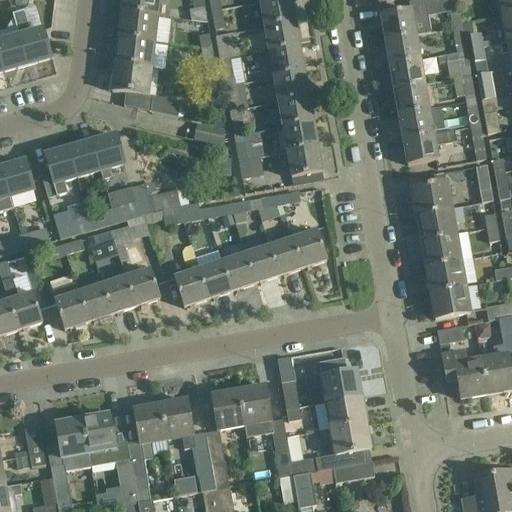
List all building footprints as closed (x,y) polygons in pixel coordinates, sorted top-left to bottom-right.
[(123,0),(122,15),(128,16),(157,20),(159,0),(123,0)] [(203,0),(192,0),(194,11),(205,10),(203,0)] [(209,0),(213,15),(222,14),(219,0),(209,0)] [(452,32),(465,30),(465,26),(461,27),(459,12),(458,8),(455,0),(446,0),(449,14),(452,32)] [(455,0),(458,8),(471,5),(470,0),(455,0)] [(511,0),(498,0),(502,19),(511,17),(511,0)] [(264,31),(295,26),(291,1),(260,7),(264,31)] [(385,44),(416,38),(431,36),(425,2),(409,5),(410,13),(380,18),(385,44)] [(24,13),(12,16),(13,19),(27,68),(51,61),(43,33),(30,36),(24,13)] [(222,14),(213,15),(216,32),(225,30),(222,14)] [(122,15),(119,41),(134,43),(154,46),(157,20),(128,16),(122,15)] [(506,46),(511,44),(511,17),(502,19),(506,46)] [(6,32),(0,33),(0,63),(3,75),(27,68),(13,19),(6,32)] [(269,56),(300,50),(295,26),(264,31),(269,56)] [(468,43),(465,30),(452,32),(455,50),(456,55),(466,54),(464,44),(468,43)] [(237,36),(217,39),(221,64),(230,62),(241,60),(237,36)] [(481,36),(470,38),(472,51),(483,49),(481,36)] [(201,51),(212,49),(210,37),(199,39),(201,51)] [(416,38),(385,44),(389,67),(405,65),(420,62),(416,38)] [(119,41),(115,68),(117,68),(151,72),(154,46),(134,43),(119,41)] [(511,71),(511,44),(506,46),(500,47),(502,56),(508,55),(511,71)] [(212,49),(201,51),(206,77),(216,75),(212,49)] [(483,49),(472,51),(474,65),(486,63),(483,49)] [(273,82),(304,77),(300,50),(269,56),(273,82)] [(230,62),(221,64),(224,82),(233,80),(230,62)] [(405,65),(389,67),(394,93),(409,91),(425,88),(420,62),(405,65)] [(470,80),(467,62),(458,63),(461,81),(470,80)] [(115,68),(112,94),(147,99),(151,72),(117,68),(115,68)] [(304,77),(273,82),(278,106),(309,100),(304,77)] [(217,79),(213,79),(206,81),(209,94),(219,92),(217,79)] [(461,81),(464,100),(474,98),(470,80),(461,81)] [(409,91),(394,93),(398,118),(429,112),(425,88),(409,91)] [(490,88),(479,90),(481,104),(492,102),(490,88)] [(230,114),(239,113),(236,95),(227,97),(230,114)] [(511,98),(492,102),(481,104),(483,118),(484,117),(497,115),(496,113),(511,110),(511,98)] [(153,99),(151,115),(177,120),(177,119),(184,120),(185,108),(179,108),(179,104),(153,99)] [(282,131),(313,126),(309,100),(278,106),(282,131)] [(429,112),(398,118),(403,142),(403,143),(434,137),(429,112)] [(466,114),(469,131),(479,129),(476,112),(466,114)] [(239,113),(230,114),(233,133),(242,131),(239,113)] [(197,126),(194,141),(221,147),(224,132),(197,126)] [(287,156),(318,151),(313,126),(282,131),(287,156)] [(479,129),(469,131),(473,149),(476,164),(485,162),(482,147),(479,129)] [(434,137),(403,143),(407,168),(438,162),(436,149),(457,145),(455,133),(434,137)] [(92,145),(103,182),(111,180),(109,171),(124,167),(116,139),(92,145)] [(92,145),(69,152),(77,180),(100,174),(103,182),(92,145)] [(236,146),(239,165),(248,163),(245,145),(236,146)] [(318,151),(287,156),(293,189),(324,183),(318,151)] [(64,184),(77,180),(69,152),(45,159),(53,187),(56,199),(67,196),(64,184)] [(251,180),(248,163),(239,165),(242,182),(251,180)] [(492,165),(495,178),(505,176),(502,163),(492,165)] [(221,164),(204,164),(205,182),(221,182),(221,181),(230,181),(230,164),(221,164)] [(25,165),(2,172),(10,200),(34,193),(25,165)] [(490,192),(486,169),(476,170),(483,206),(492,204),(490,192)] [(10,200),(2,172),(0,172),(0,214),(13,211),(10,200)] [(505,176),(495,178),(499,203),(509,202),(505,176)] [(446,185),(411,191),(416,219),(451,213),(446,185)] [(135,206),(112,213),(115,226),(126,223),(143,218),(152,215),(148,200),(144,188),(131,191),(135,206)] [(157,198),(148,200),(152,215),(161,213),(162,213),(177,210),(181,209),(176,193),(157,198)] [(279,200),(282,209),(300,206),(298,197),(279,200)] [(263,212),(282,209),(279,200),(262,202),(263,212)] [(249,204),(229,207),(232,216),(250,213),(249,204)] [(183,226),(201,223),(198,206),(181,209),(177,210),(183,226)] [(232,216),(229,207),(213,210),(214,219),(232,216)] [(152,215),(143,218),(146,228),(149,238),(146,227),(163,222),(164,230),(183,226),(177,210),(162,213),(161,213),(152,215)] [(106,214),(88,220),(92,233),(110,228),(115,226),(112,213),(106,214)] [(421,245),(456,239),(451,213),(416,219),(421,245)] [(68,215),(53,219),(60,242),(92,233),(88,220),(71,225),(68,215)] [(501,217),(504,230),(511,228),(511,218),(511,215),(501,217)] [(495,217),(484,219),(486,232),(498,230),(495,217)] [(128,230),(111,235),(114,244),(115,248),(149,238),(146,228),(143,218),(126,223),(128,230)] [(231,218),(222,220),(225,230),(234,227),(231,218)] [(26,229),(19,231),(25,252),(49,245),(46,232),(28,237),(26,229)] [(498,230),(486,232),(489,246),(500,244),(498,230)] [(292,242),(302,272),(326,264),(317,234),(292,242)] [(114,244),(111,235),(94,240),(96,249),(114,244)] [(456,239),(421,245),(426,271),(438,269),(461,265),(456,239)] [(16,240),(0,245),(0,253),(2,259),(20,254),(16,240)] [(279,280),(302,272),(292,242),(269,250),(279,280)] [(81,244),(63,249),(66,258),(84,252),(81,244)] [(49,263),(66,258),(63,249),(46,254),(49,263)] [(185,250),(182,256),(186,268),(192,271),(198,269),(191,249),(185,250)] [(279,280),(269,250),(245,257),(255,287),(279,280)] [(222,265),(231,295),(255,287),(245,257),(222,265)] [(7,265),(0,267),(0,279),(8,305),(18,334),(42,326),(33,297),(17,302),(7,265)] [(198,273),(208,303),(231,295),(222,265),(198,273)] [(438,269),(426,271),(430,297),(447,294),(465,291),(461,265),(438,269)] [(507,272),(507,271),(495,273),(497,285),(506,283),(508,283),(507,272)] [(126,281),(136,310),(160,302),(150,273),(126,281)] [(208,303),(198,273),(174,281),(184,311),(208,303)] [(102,288),(112,318),(136,310),(126,281),(102,288)] [(88,326),(75,286),(51,294),(64,334),(88,326)] [(88,326),(112,318),(102,288),(79,296),(76,286),(75,286),(88,326)] [(447,294),(430,297),(435,323),(470,316),(465,291),(447,294)] [(7,305),(0,307),(0,339),(18,334),(8,305),(7,305)] [(488,325),(500,323),(511,321),(511,316),(510,307),(486,311),(488,325)] [(511,346),(511,321),(500,323),(504,348),(511,346)] [(464,344),(461,330),(437,334),(439,348),(464,344)] [(460,402),(487,398),(481,363),(466,365),(464,355),(441,359),(446,385),(457,383),(460,402)] [(511,382),(508,358),(481,363),(487,398),(511,393),(511,382)] [(325,406),(361,400),(356,374),(347,375),(344,362),(318,366),(325,406)] [(294,384),(281,386),(286,413),(299,411),(294,384)] [(293,479),(290,466),(282,423),(271,425),(265,390),(238,394),(245,430),(246,441),(272,436),(275,453),(274,453),(275,456),(279,482),(293,479)] [(211,399),(218,435),(245,430),(238,394),(211,399)] [(330,433),(365,426),(361,400),(325,406),(330,433)] [(182,441),(184,452),(194,450),(195,450),(187,404),(160,408),(166,444),(182,441)] [(126,445),(137,507),(151,505),(146,480),(144,463),(153,462),(151,447),(166,444),(160,408),(133,413),(139,445),(127,447),(126,445)] [(288,425),(301,423),(299,411),(286,413),(288,425)] [(82,422),(91,470),(116,465),(124,509),(137,507),(126,445),(114,447),(109,418),(99,419),(98,413),(81,416),(82,422)] [(53,482),(58,511),(97,511),(96,504),(80,507),(80,506),(72,507),(69,494),(65,474),(91,470),(82,422),(55,427),(62,468),(51,470),(53,482)] [(315,461),(290,466),(293,479),(310,476),(317,475),(331,472),(333,472),(370,466),(367,453),(370,453),(365,426),(330,433),(335,458),(315,461)] [(290,428),(284,429),(286,440),(297,438),(296,432),(290,428)] [(29,459),(43,457),(38,430),(24,433),(29,459)] [(221,445),(207,448),(211,468),(215,493),(229,491),(224,465),(221,445)] [(195,450),(194,450),(197,470),(201,489),(202,496),(215,493),(211,468),(207,448),(195,450)] [(43,457),(29,459),(32,471),(45,468),(43,457)] [(27,460),(15,462),(17,473),(29,471),(27,460)] [(348,470),(331,473),(334,487),(372,480),(370,466),(348,470)] [(511,475),(511,474),(475,481),(478,501),(463,503),(464,511),(511,511),(511,480),(511,476),(511,475)] [(310,476),(293,479),(297,503),(299,511),(315,508),(310,476)] [(297,503),(293,479),(279,482),(284,506),(297,503)] [(174,498),(194,494),(191,480),(171,484),(174,498)] [(33,511),(32,511),(58,511),(53,482),(39,485),(43,509),(33,511)] [(19,488),(5,491),(0,491),(0,511),(16,511),(14,499),(21,498),(19,488)] [(232,511),(229,491),(215,493),(218,511),(232,511)] [(218,511),(215,493),(202,496),(204,511),(218,511)]
